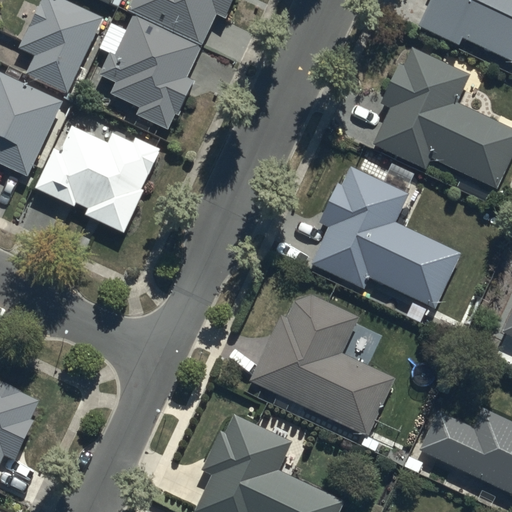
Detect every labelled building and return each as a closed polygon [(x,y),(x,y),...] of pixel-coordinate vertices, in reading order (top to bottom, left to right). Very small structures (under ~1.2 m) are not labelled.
[(28,72),(67,91),(103,17),(66,0),(38,0),(16,47),(36,56),(28,72)] [(194,80),(186,77),(215,15),(224,19),(232,0),(130,0),(126,10),(134,13),(104,78),(116,82),(109,94),(167,127),(194,80)] [(511,0),(425,0),(416,20),(511,66),(511,0)] [(470,75),(415,49),(372,138),(493,195),(511,154),(511,129),(456,104),(470,75)] [(0,161),(26,174),(62,101),(0,70),(0,161)] [(67,121),(34,187),(123,231),(162,153),(113,129),(107,141),(67,121)] [(309,263),(363,288),(368,277),(433,307),(459,252),(396,223),(410,193),(354,167),(309,263)] [(250,382),(365,437),(393,377),(341,353),(357,319),(294,289),(250,382)] [(511,310),(502,333),(511,338),(511,310)] [(0,380),(0,462),(3,456),(15,462),(45,403),(0,380)] [(417,450),(511,495),(511,419),(482,405),(471,428),(436,411),(417,450)] [(190,511),(192,511),(339,511),(344,501),(276,469),(290,440),(235,414),(190,511)]
